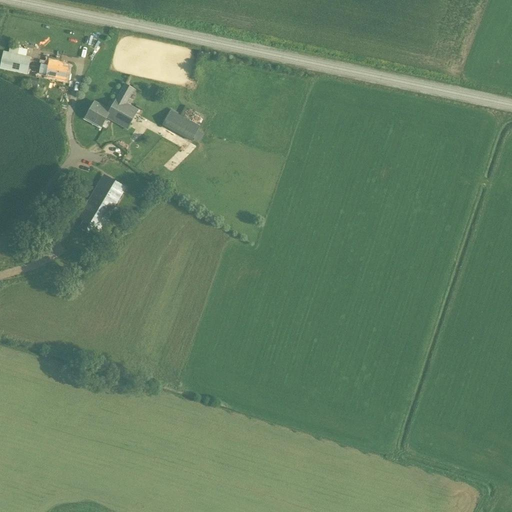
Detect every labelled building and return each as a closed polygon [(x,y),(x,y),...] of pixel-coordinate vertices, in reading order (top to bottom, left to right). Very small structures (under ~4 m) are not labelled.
[(0,66),(0,69),(27,75),(31,57),(3,51),(0,66)] [(49,62),(48,66),(42,64),(39,74),(46,76),(65,80),(67,69),(61,68),(62,65),(49,62)] [(124,84),(109,111),(95,102),(85,119),(101,128),(106,119),(111,122),(127,131),(138,110),(126,104),(135,90),(124,84)] [(200,127),(170,110),(162,125),(191,142),(200,127)] [(79,218),(84,221),(96,228),(100,230),(117,202),(112,199),(120,185),(109,179),(101,193),(96,190),(79,218)]
